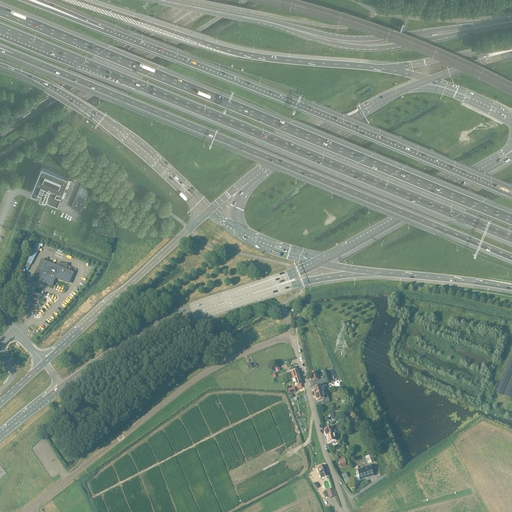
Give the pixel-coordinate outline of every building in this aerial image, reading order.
[(33,187),(32,191),(38,194),(39,190),(40,189),(43,191),(40,196),(43,198),(44,197),(47,198),(48,195),(49,195),(47,198),(59,203),(60,200),(68,179),(70,176),(43,165),(33,187)] [(81,184),(71,208),(81,211),(89,191),(81,184)] [(40,248),(34,245),(25,262),(26,263),(24,267),(29,269),(40,248)] [(73,273),(67,271),(67,265),(56,264),(56,266),(41,260),(36,271),(34,277),(39,279),(39,281),(44,283),(43,285),(52,288),(56,279),(68,284),(73,273)] [(289,381),(294,379),(300,378),(298,371),(296,371),(295,368),(291,369),(292,372),(287,374),(289,381)] [(322,393),(321,387),(313,389),(315,396),(322,393)] [(329,402),(326,392),(322,393),(315,396),(316,402),(321,400),(323,404),(329,402)] [(334,435),(332,429),(324,431),(326,437),(334,435)] [(336,441),(334,435),(326,437),(328,444),(336,441)] [(298,454),(293,456),(296,462),(301,460),(298,454)] [(374,454),(369,455),(369,456),(365,457),(368,464),(376,462),(374,454)] [(328,477),(325,466),(317,469),(317,470),(317,471),(318,473),(321,480),(328,477)] [(370,466),(357,470),(358,475),(356,476),(358,482),(374,476),(370,466)] [(327,491),(323,492),(325,498),(329,497),(330,498),(336,496),(333,489),(327,491)]
